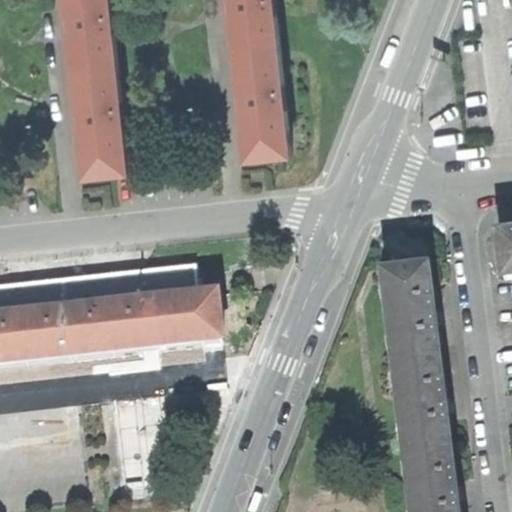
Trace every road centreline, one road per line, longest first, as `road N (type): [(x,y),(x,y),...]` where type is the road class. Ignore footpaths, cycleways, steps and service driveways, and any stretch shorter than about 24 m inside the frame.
road 1 (residential): [(352,193),(319,211),(0,241)]
road 2 (residential): [(459,187),(500,511)]
road 3 (tertiary): [(433,0),(359,176)]
